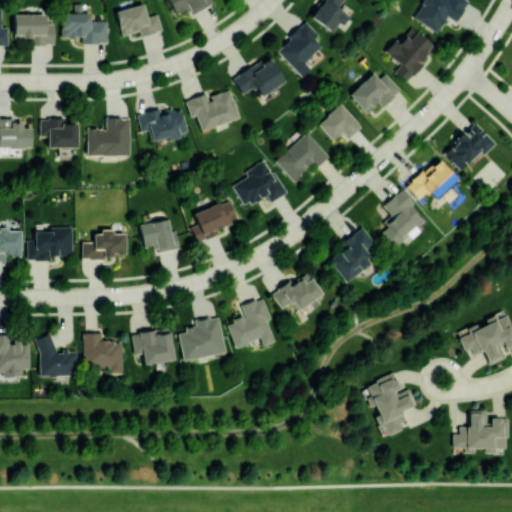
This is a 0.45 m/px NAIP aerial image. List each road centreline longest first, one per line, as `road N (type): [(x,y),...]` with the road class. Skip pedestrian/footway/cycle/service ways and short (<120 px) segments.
road 1 (residential): [(511,1),(439,103),(279,244),(174,288),(0,297)]
road 2 (residential): [(0,81),(148,73),(210,48),(271,0)]
